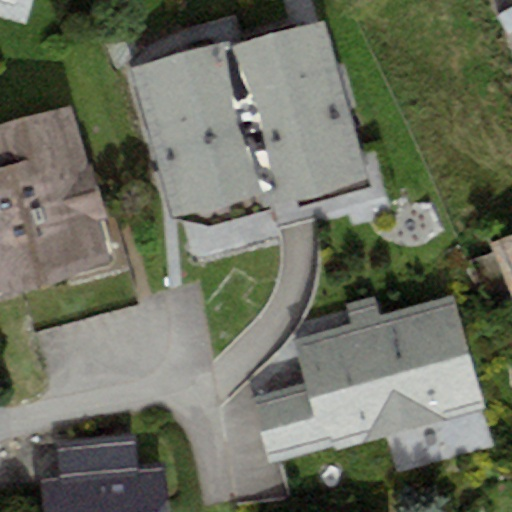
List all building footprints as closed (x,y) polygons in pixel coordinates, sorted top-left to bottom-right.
[(231,47),(229,40),(128,68),(170,219),(258,195),(262,208),(368,179),(323,21),(231,47)] [(0,293),(114,262),(71,107),(0,126),(0,293)] [(511,234),(488,244),(511,300),(511,234)] [(350,324),(293,340),(305,383),(250,398),(268,464),(333,445),(335,450),(484,408),(452,295),(380,315),(375,297),(344,305),(350,324)] [(58,473),(37,475),(40,511),(167,511),(163,463),(136,466),(134,435),(55,442),(58,473)]
